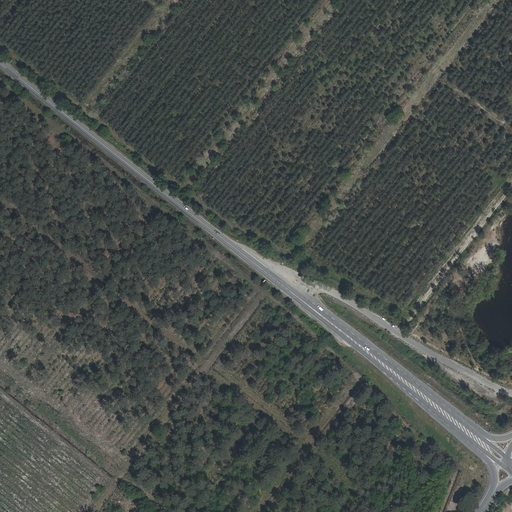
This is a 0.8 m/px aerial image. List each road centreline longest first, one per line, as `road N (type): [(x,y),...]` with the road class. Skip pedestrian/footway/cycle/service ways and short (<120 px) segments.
road 1 (secondary): [(0,61),(278,281)]
road 2 (track): [(89,511),(265,289)]
road 3 (unclassified): [(511,396),(318,282),(278,281)]
road 4 (secondary): [(508,458),(300,296)]
road 5 (motorway): [(511,435),(484,432),(300,296)]
road 6 (motorway): [(385,369),(493,467),(494,483),(478,511)]
road 7 (track): [(407,320),(511,186)]
road 8 (secondary): [(385,369),(511,472)]
road 9 (secondary): [(278,281),(385,369)]
